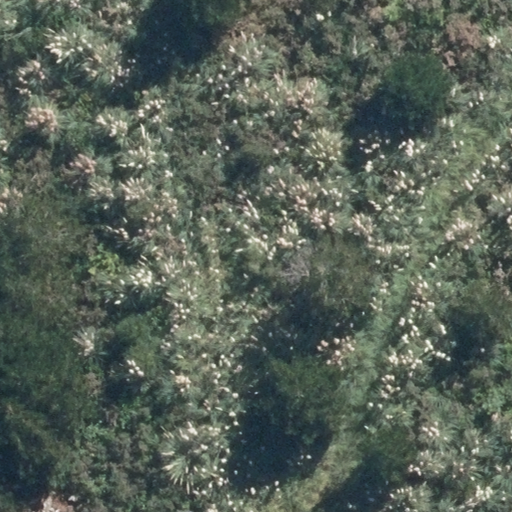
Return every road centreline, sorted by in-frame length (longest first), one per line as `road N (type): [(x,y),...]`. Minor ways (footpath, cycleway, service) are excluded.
road 1 (track): [(268,511),(176,57),(137,0)]
road 2 (track): [(336,511),(448,249),(511,157)]
